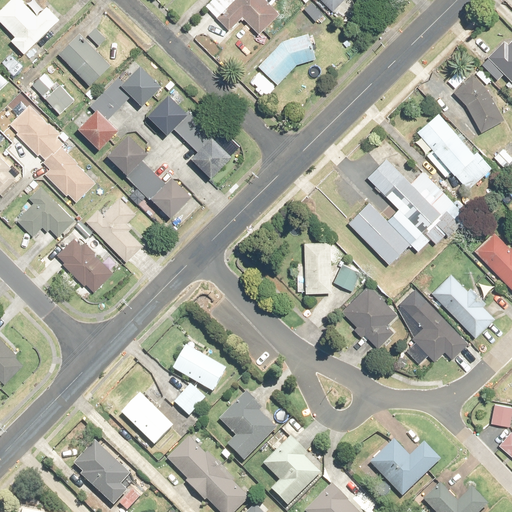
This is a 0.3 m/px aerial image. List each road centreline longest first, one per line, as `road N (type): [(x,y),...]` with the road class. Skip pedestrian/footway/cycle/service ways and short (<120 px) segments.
road 1 (residential): [(458,0),(289,163)]
road 2 (residential): [(123,0),(289,163)]
road 3 (residential): [(201,252),(94,360)]
road 4 (residential): [(300,354),(201,252)]
road 5 (residential): [(94,360),(0,456)]
road 6 (residential): [(0,265),(94,360)]
road 7 (residential): [(289,163),(201,252)]
